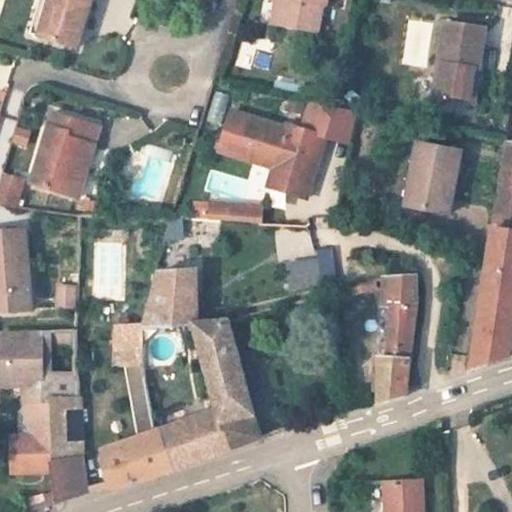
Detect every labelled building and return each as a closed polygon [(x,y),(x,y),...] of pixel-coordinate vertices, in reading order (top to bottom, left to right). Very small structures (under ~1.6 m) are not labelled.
[(36,36),(47,0),(38,0),(27,34),(36,36)] [(89,0),(47,0),(36,36),(75,47),(89,0)] [(273,0),(269,26),(316,34),(322,0),(273,0)] [(442,24),(431,99),(472,105),(483,29),(442,24)] [(95,127),(51,112),(28,184),(77,198),(83,182),(78,180),(95,127)] [(306,199),(325,138),(285,126),(284,128),(228,112),(217,151),(270,169),(291,175),(285,193),(306,199)] [(32,148),(33,129),(17,128),(16,147),(32,148)] [(511,141),(503,141),(499,170),(511,171),(511,141)] [(446,216),(459,153),(414,143),(410,165),(415,166),(407,207),(446,216)] [(291,175),(270,169),(265,187),(285,193),(291,175)] [(511,171),(499,170),(496,188),(511,191),(511,171)] [(0,189),(0,203),(19,210),(30,180),(6,172),(0,189)] [(511,332),(511,191),(496,188),(491,229),(469,370),(508,358),(511,332)] [(211,205),(209,220),(228,222),(230,207),(211,205)] [(260,209),(230,207),(228,222),(259,224),(260,209)] [(186,240),(186,220),(168,220),(168,240),(186,240)] [(276,259),(313,257),(311,227),(274,229),(276,259)] [(0,313),(30,311),(24,231),(0,232),(0,313)] [(290,288),(338,284),(336,253),(288,257),(290,288)] [(141,327),(191,324),(196,323),(195,269),(158,270),(141,327)] [(415,276),(381,279),(381,305),(388,307),(385,358),(376,359),(375,403),(405,394),(406,391),(416,306),(415,276)] [(74,287),(55,286),(55,307),(73,308),(74,287)] [(226,320),(196,323),(191,324),(201,362),(214,410),(225,450),(257,438),(226,320)] [(124,363),(141,362),(141,327),(114,328),(112,364),(124,363)] [(48,398),(77,399),(78,384),(74,361),(75,331),(0,334),(0,387),(22,386),(22,401),(17,401),(18,438),(49,437),(48,398)] [(141,362),(124,363),(130,399),(147,397),(141,362)] [(147,397),(130,399),(136,436),(153,431),(147,397)] [(50,462),(81,457),(77,399),(48,398),(49,437),(50,462)] [(225,450),(214,410),(157,429),(171,470),(225,450)] [(171,470),(157,429),(153,431),(136,436),(99,450),(107,488),(121,487),(171,470)] [(49,437),(18,438),(10,438),(11,460),(26,460),(27,473),(51,472),(50,462),(49,437)] [(81,457),(50,462),(51,472),(51,476),(55,504),(87,492),(81,457)] [(26,460),(11,460),(11,474),(27,473),(26,460)] [(419,511),(419,493),(373,494),(374,511),(419,511)]
